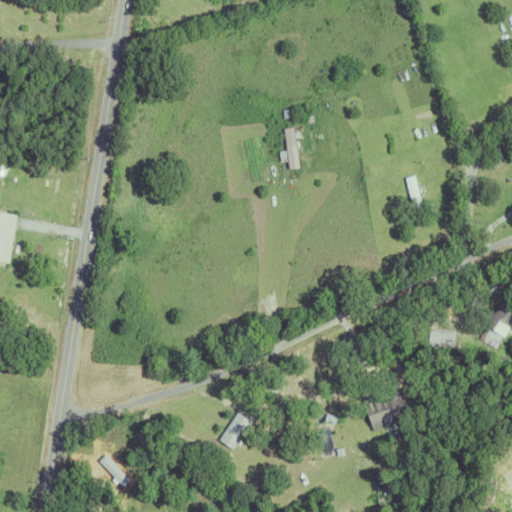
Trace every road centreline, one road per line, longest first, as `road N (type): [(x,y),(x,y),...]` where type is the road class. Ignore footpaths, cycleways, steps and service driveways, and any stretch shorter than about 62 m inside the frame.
road 1 (secondary): [(43,511),(123,0)]
road 2 (residential): [(58,424),(238,368),(511,242)]
road 3 (residential): [(463,264),(476,167),(511,134)]
